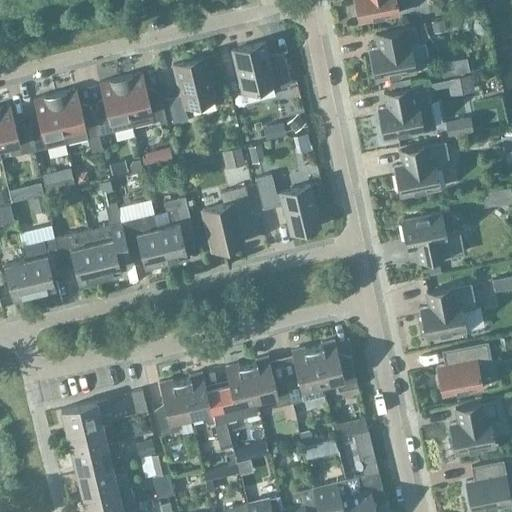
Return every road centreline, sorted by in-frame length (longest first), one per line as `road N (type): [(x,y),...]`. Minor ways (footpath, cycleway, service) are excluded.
road 1 (residential): [(361,242),(308,7),(0,75)]
road 2 (residential): [(0,327),(361,242)]
road 3 (residential): [(415,511),(361,242)]
